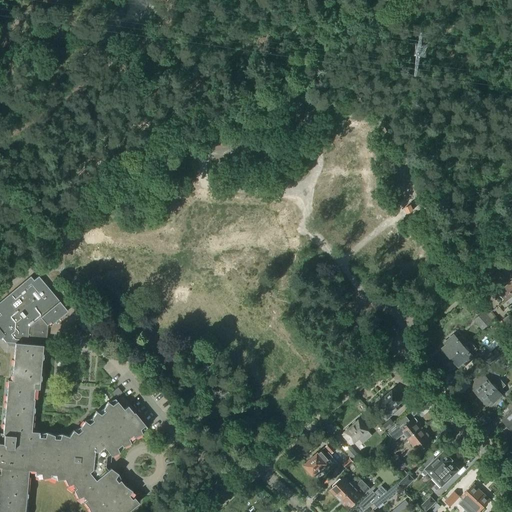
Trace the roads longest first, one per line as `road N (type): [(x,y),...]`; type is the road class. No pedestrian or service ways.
road 1 (residential): [(258,459),(395,339)]
road 2 (residential): [(511,478),(395,339)]
road 3 (unknown): [(46,278),(62,271),(122,315),(171,366)]
road 4 (residential): [(395,339),(511,238)]
